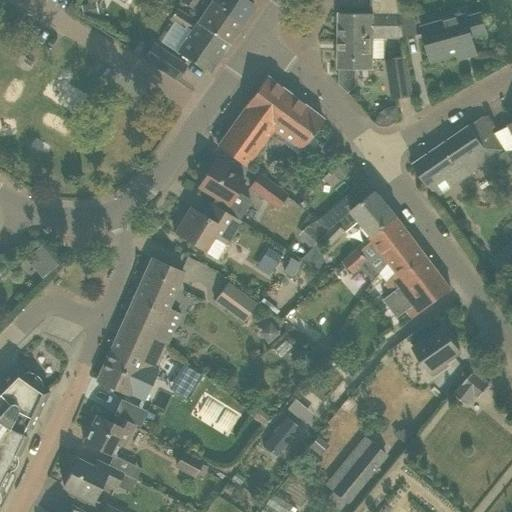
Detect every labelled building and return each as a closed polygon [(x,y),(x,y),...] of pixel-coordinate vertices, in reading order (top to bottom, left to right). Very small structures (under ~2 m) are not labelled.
[(229,44),(241,25),(225,14),(225,12),(223,9),(223,8),(211,0),(180,0),(179,2),(193,10),(196,5),(204,10),(196,22),(229,44)] [(245,0),(211,0),(223,8),(223,9),(225,12),(225,14),(241,25),(254,5),(245,0)] [(371,0),(371,9),(379,9),(379,13),(400,13),(397,0),(371,0)] [(385,38),(404,37),(400,14),(400,13),(379,13),(379,9),(371,9),(371,13),(339,13),(339,68),(373,68),(373,57),(385,57),(385,38)] [(414,11),(400,14),(404,37),(418,35),(414,11)] [(229,44),(196,22),(194,21),(194,23),(175,12),(169,22),(184,31),(185,29),(188,31),(176,52),(209,74),(229,44)] [(421,28),(431,60),(475,48),(472,36),(487,32),(481,14),(465,19),(464,15),(421,28)] [(176,79),(186,65),(154,44),(144,58),(176,79)] [(386,59),(393,99),(412,96),(406,56),(386,59)] [(266,81),(265,80),(217,145),(246,166),(272,129),(301,150),(323,118),(271,79),(270,80),(268,81),(266,81)] [(437,197),(488,163),(496,158),(506,151),(507,150),(495,132),(484,115),(412,164),(428,187),(429,185),(437,197)] [(506,151),(496,158),(502,168),(511,161),(511,160),(507,152),(506,151)] [(224,201),(219,208),(239,221),(251,200),(237,192),(244,181),(224,169),(226,166),(215,159),(198,186),(224,201)] [(331,170),(342,179),(351,169),(341,160),(331,170)] [(276,206),(285,195),(258,175),(250,187),(276,206)] [(358,221),(371,237),(397,216),(377,191),(349,213),(340,202),(319,220),(330,229),(323,236),(332,245),(358,221)] [(174,233),(216,259),(225,245),(240,221),(239,221),(219,208),(214,205),(206,216),(190,207),(174,233)] [(397,216),(371,237),(343,261),(355,275),(379,254),(395,275),(386,282),(413,318),(452,289),(397,216)] [(40,243),(25,257),(42,276),(57,262),(40,243)] [(281,256),(269,248),(261,259),(274,267),(281,257),(281,256)] [(121,326),(166,345),(180,315),(167,309),(183,273),(152,258),(121,326)] [(214,300),(244,322),(257,304),(227,282),(214,300)] [(448,327),(439,315),(408,337),(415,347),(414,348),(433,375),(448,364),(446,362),(461,351),(445,329),(448,327)] [(121,326),(97,380),(129,394),(130,392),(141,397),(151,373),(153,374),(166,345),(121,326)] [(184,364),(172,382),(187,391),(190,386),(193,388),(201,374),(184,364)] [(30,429),(49,391),(42,386),(40,390),(20,376),(22,373),(16,368),(0,383),(0,491),(0,492),(10,472),(7,471),(15,454),(18,456),(27,436),(24,435),(27,427),(30,429)] [(472,372),(463,384),(455,394),(454,394),(466,404),(467,403),(464,401),(473,391),(479,396),(479,397),(479,398),(489,386),(488,385),(488,386),(473,374),(473,373),(472,372)] [(293,414),(301,404),(295,399),(286,409),(293,414)] [(84,441),(115,455),(121,442),(126,445),(135,425),(116,417),(113,423),(97,415),(84,441)] [(276,457),(300,428),(286,417),(262,446),(276,457)] [(328,445),(317,436),(308,447),(319,455),(328,445)] [(194,477),(201,464),(181,454),(174,467),(194,477)] [(346,501),(376,466),(361,455),(332,490),(346,501)] [(122,474),(107,466),(97,461),(93,467),(77,459),(64,486),(92,501),(103,480),(116,486),(122,474)]
